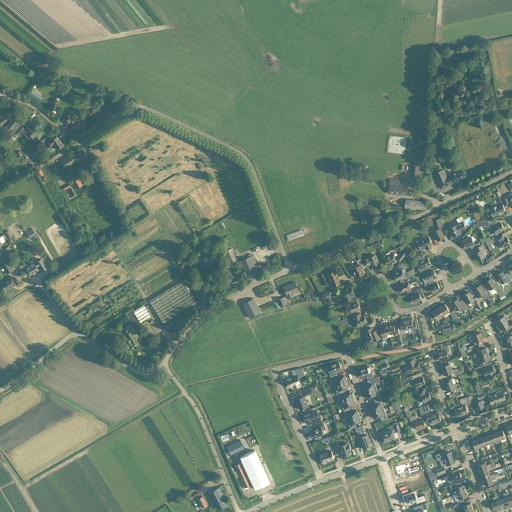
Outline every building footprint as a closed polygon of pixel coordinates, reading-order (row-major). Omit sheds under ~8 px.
[(30,92),(29,95),(40,102),(42,99),(30,92)] [(62,117),(66,123),(71,131),(83,123),(80,119),(80,118),(81,117),(81,118),(88,114),(86,110),(83,112),(83,113),(80,115),(78,116),(79,118),(74,121),(73,119),(71,120),(67,114),(62,117)] [(17,124),(19,122),(14,117),(5,127),(10,131),(13,129),(17,124)] [(37,141),(38,139),(42,135),(37,131),(37,132),(35,130),(37,128),(32,123),(30,125),(30,124),(25,130),(37,141)] [(20,126),(16,131),(19,134),(24,128),(21,125),(20,126)] [(51,138),(47,141),(46,142),(50,147),(54,144),(57,149),(59,148),(60,151),(65,147),(63,145),(64,145),(57,136),(52,139),(51,138)] [(35,154),(41,150),(38,145),(32,150),(35,154)] [(87,155),(87,154),(84,150),(81,152),(81,151),(72,157),(70,155),(69,156),(68,155),(63,158),(64,159),(62,160),(65,164),(66,166),(74,161),(73,160),(79,156),(81,159),(87,155)] [(425,179),(426,161),(421,161),(421,156),(414,156),(412,177),(425,179)] [(54,169),(58,174),(63,170),(60,165),(54,169)] [(434,171),(435,173),(434,173),(442,189),(456,182),(457,183),(464,179),(460,170),(459,168),(458,168),(456,168),(455,170),(456,172),(452,174),(447,176),(443,169),(440,171),(438,168),(434,171)] [(408,195),(408,190),(409,180),(390,178),(389,193),(408,195)] [(349,190),(375,193),(376,186),(350,184),(349,190)] [(68,192),(72,199),(77,196),(73,190),(68,192)] [(508,195),(502,198),(506,205),(509,204),(511,207),(511,206),(511,196),(509,198),(508,195)] [(416,208),(427,210),(428,202),(406,199),(405,208),(416,209),(416,208)] [(489,207),(490,210),(490,211),(487,212),(489,217),(492,215),(493,216),(506,210),(504,206),(503,205),(503,204),(497,207),(496,206),(492,207),(492,206),(489,207)] [(393,212),(398,212),(399,205),(386,205),(386,215),(393,215),(393,212)] [(335,225),(329,228),(331,232),(334,231),(335,231),(336,234),(346,230),(344,226),(346,225),(347,226),(351,225),(348,216),(343,217),(344,218),(341,220),(340,219),(334,222),(335,225)] [(436,220),(438,224),(437,224),(439,228),(434,231),(438,240),(445,237),(442,231),(446,230),(443,221),(442,217),(436,220)] [(490,220),(477,221),(479,226),(490,225),(493,230),(494,230),(496,234),(500,232),(499,231),(504,229),(501,223),(498,224),(496,220),(491,220),(490,220)] [(449,228),(451,231),(451,232),(453,237),(461,233),(460,230),(467,227),(464,223),(464,222),(464,221),(457,224),(449,228)] [(32,228),(26,231),(29,236),(35,233),(32,228)] [(119,249),(122,255),(151,237),(148,232),(119,249)] [(496,237),(497,240),(497,241),(499,245),(501,244),(503,248),(507,246),(511,244),(508,237),(505,239),(503,234),(496,237)] [(417,251),(426,247),(427,250),(433,247),(432,244),(433,244),(429,236),(417,241),(418,244),(415,245),(417,251)] [(474,248),(478,246),(480,245),(478,239),(474,241),(471,236),(463,240),(467,247),(472,245),(474,248)] [(491,239),(486,242),(490,250),(493,248),(491,244),(495,242),(493,239),(491,239)] [(480,246),(479,246),(475,248),(476,252),(474,253),(478,260),(480,259),(486,256),(483,251),(485,250),(483,245),(483,244),(480,246)] [(10,245),(4,249),(8,255),(14,251),(10,245)] [(237,260),(231,248),(224,251),(229,263),(237,260)] [(397,258),(401,261),(406,254),(403,251),(397,258)] [(387,256),(383,257),(383,258),(385,261),(387,266),(397,261),(395,257),(393,253),(393,252),(390,253),(390,252),(386,254),(387,256)] [(365,259),(365,261),(367,265),(372,264),(373,266),(380,263),(378,259),(376,254),(365,259)] [(246,272),(258,267),(253,255),(237,262),(238,265),(241,264),(241,267),(244,266),(246,272)] [(354,277),(356,276),(357,277),(365,273),(362,267),(366,265),(358,255),(357,256),(359,259),(356,260),(359,265),(353,268),(354,270),(351,272),(354,277)] [(423,256),(418,256),(415,257),(418,263),(419,262),(420,263),(421,266),(418,267),(420,272),(422,272),(422,271),(427,269),(425,267),(431,264),(428,258),(425,259),(423,256)] [(7,273),(8,272),(9,273),(14,270),(6,258),(0,263),(7,273)] [(33,260),(25,265),(28,271),(31,275),(38,270),(35,264),(37,262),(42,271),(47,268),(48,267),(41,258),(37,261),(37,260),(36,260),(34,262),(33,260)] [(328,280),(328,282),(330,283),(332,282),(333,286),(341,283),(336,270),(334,271),(333,269),(332,268),(328,270),(328,271),(329,273),(328,273),(330,278),(328,279),(328,280)] [(403,280),(405,280),(415,275),(413,269),(404,273),(402,269),(398,271),(398,272),(393,274),(396,280),(402,278),(403,280)] [(426,284),(431,282),(433,281),(431,278),(432,277),(436,275),(433,269),(429,272),(425,273),(426,276),(423,278),(426,284)] [(242,281),(240,277),(237,271),(223,278),(226,284),(228,288),(242,281)] [(497,275),(499,279),(500,280),(502,283),(506,281),(508,284),(511,281),(511,280),(511,279),(509,275),(508,275),(506,277),(503,271),(497,275)] [(402,292),(406,290),(408,289),(411,288),(409,284),(416,281),(417,282),(419,281),(418,280),(416,274),(415,275),(405,280),(406,282),(399,286),(402,292)] [(1,283),(3,286),(5,290),(12,286),(12,287),(16,284),(13,280),(11,276),(4,280),(5,281),(1,283)] [(496,286),(495,283),(494,282),(492,278),(486,282),(488,286),(489,287),(490,289),(494,287),(495,290),(498,288),(496,286)] [(183,280),(150,301),(163,323),(196,302),(183,280)] [(283,297),(278,299),(281,307),(286,304),(290,303),(288,299),(293,297),(291,293),(298,291),(297,287),(295,282),(294,282),(288,285),(283,287),(285,291),(287,295),(283,297)] [(432,284),(431,282),(426,284),(425,285),(427,290),(431,288),(432,292),(440,288),(437,282),(432,284)] [(490,295),(489,293),(486,288),(484,290),(481,285),(475,288),(477,292),(476,292),(478,295),(479,296),(482,294),(485,299),(490,295)] [(343,295),(344,294),(346,298),(344,299),(346,302),(349,301),(353,299),(352,295),(355,294),(352,286),(347,288),(342,290),(340,291),(340,292),(340,293),(341,294),(341,295),(342,295),(343,295)] [(416,294),(414,294),(410,297),(413,303),(422,299),(421,297),(424,295),(422,291),(422,290),(421,288),(420,288),(420,287),(416,289),(417,290),(415,291),(416,294)] [(469,291),(463,295),(466,299),(467,300),(468,303),(470,306),(473,304),(473,305),(476,303),(479,309),(483,307),(478,300),(477,297),(474,299),(473,297),(472,296),(469,291)] [(242,304),(244,308),(246,311),(249,318),(260,312),(258,308),(253,298),(242,304)] [(468,308),(465,304),(462,299),(460,301),(458,298),(452,302),(455,306),(455,307),(457,310),(459,308),(461,312),(468,308)] [(349,303),(350,305),(349,305),(351,309),(348,310),(350,316),(358,312),(357,310),(360,308),(358,302),(355,303),(354,301),(349,303)] [(151,315),(144,304),(134,311),(132,309),(126,312),(135,328),(141,324),(140,322),(151,315)] [(439,308),(443,315),(450,311),(448,308),(445,304),(439,308)] [(437,319),(441,316),(443,315),(439,308),(433,312),(437,319)] [(455,320),(458,318),(453,310),(450,312),(455,320)] [(359,314),(361,313),(356,315),(352,316),(354,321),(355,320),(358,327),(359,327),(363,325),(363,324),(367,322),(364,315),(361,316),(359,314)] [(504,315),(497,320),(503,330),(506,328),(508,330),(511,327),(510,325),(509,322),(510,321),(508,318),(506,319),(504,315)] [(412,319),(406,320),(408,328),(409,333),(418,331),(416,321),(413,322),(412,319)] [(398,325),(400,335),(409,333),(408,328),(406,320),(400,321),(401,324),(398,325)] [(143,344),(130,323),(125,327),(138,348),(143,344)] [(392,323),(389,324),(390,333),(391,333),(391,336),(394,336),(400,335),(398,325),(394,326),(394,323),(392,324),(392,323)] [(380,328),(381,333),(382,335),(382,338),(388,337),(387,334),(390,333),(389,324),(385,325),(383,326),(384,328),(380,328)] [(378,331),(374,333),(372,327),(368,329),(365,330),(364,331),(366,334),(367,334),(369,340),(373,338),(374,341),(381,338),(378,331)] [(481,341),(484,340),(481,332),(477,334),(476,333),(472,334),(475,341),(473,342),(474,347),(477,346),(478,346),(482,344),(481,341)] [(440,360),(445,359),(446,358),(449,358),(447,352),(450,351),(450,350),(450,349),(449,346),(452,345),(452,344),(449,345),(441,346),(442,351),(439,352),(440,360)] [(481,355),(489,353),(486,347),(482,348),(481,346),(477,347),(475,348),(476,351),(478,356),(481,355)] [(481,365),(482,364),(483,364),(488,363),(487,360),(491,358),(489,353),(481,355),(478,356),(481,365)] [(409,373),(414,371),(420,369),(417,361),(416,362),(414,359),(408,361),(409,364),(406,365),(409,373)] [(331,377),(332,377),(332,376),(337,374),(336,371),(342,368),(341,367),(342,367),(341,363),(340,364),(339,361),(336,363),(336,362),(332,364),(327,366),(331,377)] [(448,374),(449,377),(463,372),(461,367),(457,369),(457,368),(452,370),(450,363),(442,366),(445,375),(448,374)] [(489,363),(482,365),(485,375),(495,371),(495,370),(496,370),(495,367),(494,368),(493,365),(490,366),(489,363)] [(358,372),(358,373),(359,376),(360,376),(360,377),(366,375),(368,379),(374,377),(372,372),(369,366),(368,367),(358,370),(358,372)] [(302,368),(291,370),(293,375),(294,375),(294,376),(291,377),(290,377),(289,378),(288,378),(286,379),(288,382),(287,382),(288,385),(289,385),(290,387),(293,385),(295,388),(300,386),(299,383),(300,382),(297,375),(303,372),(302,368)] [(338,374),(337,374),(332,376),(332,377),(335,385),(346,381),(347,380),(346,377),(345,377),(344,375),(339,377),(338,374)] [(416,382),(418,387),(422,385),(421,384),(425,383),(423,376),(419,378),(418,374),(413,376),(412,376),(407,378),(409,383),(414,381),(415,383),(416,382)] [(363,389),(365,392),(377,388),(375,383),(380,381),(378,377),(368,380),(369,384),(363,386),(364,389),(363,389)] [(453,378),(452,379),(447,380),(448,382),(444,383),(446,387),(448,391),(453,390),(454,393),(455,393),(458,391),(462,390),(464,389),(463,388),(462,386),(461,386),(457,388),(456,383),(454,379),(453,378)] [(335,385),(338,394),(344,392),(343,389),(348,387),(346,381),(335,385)] [(377,388),(365,392),(366,396),(367,399),(373,397),(375,400),(380,398),(377,388)] [(424,388),(419,390),(417,391),(414,392),(414,393),(417,392),(420,399),(422,398),(423,403),(427,401),(427,400),(431,399),(429,392),(426,393),(424,388)] [(303,396),(296,399),(299,406),(298,406),(299,409),(300,409),(300,410),(309,406),(305,395),(306,395),(313,393),(311,389),(304,391),(301,392),(303,396)] [(502,390),(498,391),(496,392),(497,393),(489,396),(490,399),(490,400),(492,404),(506,399),(502,390)] [(345,394),(344,392),(338,394),(341,402),(354,398),(352,394),(351,395),(350,392),(345,394)] [(479,401),(475,402),(476,404),(476,405),(478,409),(484,407),(483,403),(486,402),(483,395),(477,397),(478,398),(479,401)] [(468,399),(468,398),(467,398),(467,397),(463,398),(460,399),(461,403),(462,403),(463,406),(460,407),(463,415),(466,414),(465,413),(468,412),(466,405),(469,404),(468,399)] [(354,398),(341,402),(344,411),(350,409),(350,406),(355,404),(354,402),(355,401),(354,398)] [(376,404),(370,406),(371,409),(370,409),(372,412),(384,408),(380,398),(375,400),(376,404)] [(460,416),(463,415),(460,407),(457,408),(456,405),(451,407),(453,413),(455,412),(457,416),(460,415),(460,416)] [(384,408),(372,412),(373,416),(374,419),(380,416),(382,420),(387,418),(384,408)] [(347,420),(360,415),(358,412),(357,412),(357,410),(351,412),(350,409),(344,411),(347,420)] [(440,410),(438,411),(437,413),(433,415),(431,411),(426,414),(428,421),(432,420),(434,424),(435,423),(435,422),(441,420),(440,416),(442,415),(442,414),(441,411),(440,410)] [(319,415),(316,416),(314,411),(303,415),(306,423),(315,420),(316,423),(322,421),(320,415),(319,416),(319,415)] [(426,427),(426,426),(427,426),(426,423),(425,423),(425,422),(424,421),(423,419),(419,421),(418,419),(416,414),(413,415),(411,414),(410,411),(406,412),(408,417),(409,417),(410,420),(411,421),(412,425),(416,424),(418,429),(421,427),(422,428),(426,427)] [(360,415),(347,420),(350,428),(357,426),(356,423),(361,422),(360,419),(361,419),(360,415)] [(312,430),(314,437),(324,434),(323,430),(326,428),(323,421),(317,424),(318,428),(312,430)] [(393,424),(395,428),(380,433),(383,443),(390,440),(390,439),(396,437),(394,433),(396,432),(397,432),(401,431),(398,422),(393,424)] [(363,425),(356,428),(357,431),(358,431),(360,430),(361,433),(363,432),(364,435),(360,437),(359,437),(361,441),(360,441),(363,448),(364,449),(372,446),(368,434),(366,435),(364,432),(365,431),(363,425)] [(503,430),(498,432),(501,440),(506,438),(503,430)] [(496,442),(501,440),(498,432),(493,434),(496,442)] [(491,444),(496,442),(493,434),(488,436),(491,444)] [(485,445),(491,444),(488,436),(483,437),(485,445)] [(480,447),(485,445),(483,437),(477,439),(480,447)] [(240,439),(226,446),(230,454),(244,448),(240,439)] [(338,441),(334,443),(336,450),(340,449),(340,448),(342,448),(345,456),(352,453),(350,449),(351,449),(349,443),(348,443),(339,446),(338,441)] [(328,450),(319,453),(323,464),(328,462),(328,461),(335,459),(331,450),(328,451),(328,450)] [(442,458),(440,459),(442,463),(443,462),(445,466),(456,462),(455,458),(454,456),(453,456),(451,451),(449,452),(448,451),(445,452),(446,453),(440,455),(442,458)] [(492,466),(493,465),(494,465),(493,463),(491,463),(486,465),(485,462),(483,463),(478,465),(479,468),(478,468),(479,470),(492,466)] [(241,463),(235,466),(245,487),(251,484),(241,463)] [(406,464),(406,463),(395,467),(398,474),(405,472),(406,475),(419,471),(418,466),(410,469),(408,463),(406,464)] [(444,466),(436,469),(436,470),(438,475),(446,472),(444,466)] [(492,466),(479,470),(480,472),(481,472),(482,475),(489,472),(488,470),(492,468),(492,466)] [(433,471),(428,473),(430,479),(433,478),(436,477),(439,476),(438,475),(436,470),(433,471)] [(447,472),(440,475),(442,480),(447,478),(447,479),(452,477),(453,481),(457,479),(462,478),(459,471),(453,473),(452,471),(447,472)] [(489,472),(482,475),(483,478),(482,478),(483,481),(486,480),(495,476),(499,475),(498,472),(490,475),(489,472)] [(492,480),(496,478),(495,476),(486,480),(483,481),(484,483),(485,482),(486,485),(491,484),(493,483),(492,480)] [(453,484),(450,485),(454,494),(457,493),(465,490),(464,488),(465,488),(464,484),(459,486),(457,483),(453,484)] [(225,498),(219,487),(207,493),(213,505),(216,503),(219,510),(226,506),(223,499),(225,498)] [(464,501),(463,498),(468,496),(467,492),(466,492),(465,490),(457,493),(454,494),(456,500),(457,500),(458,504),(464,501)] [(416,492),(405,496),(407,503),(411,502),(414,501),(413,501),(418,499),(416,492)] [(502,499),(505,505),(508,504),(508,506),(510,505),(506,492),(503,493),(505,498),(502,499)] [(498,495),(495,496),(500,509),(502,508),(502,507),(505,505),(502,499),(499,500),(498,495)] [(207,505),(202,496),(197,499),(202,507),(207,505)] [(498,509),(500,509),(495,496),(493,497),(495,501),(492,502),(494,509),(497,508),(498,509)] [(466,511),(473,509),(471,502),(466,504),(465,501),(464,501),(458,504),(456,504),(457,507),(458,506),(459,510),(464,508),(466,511)] [(426,511),(426,509),(431,507),(429,502),(418,505),(420,510),(418,511),(416,511),(414,511),(426,511)]
